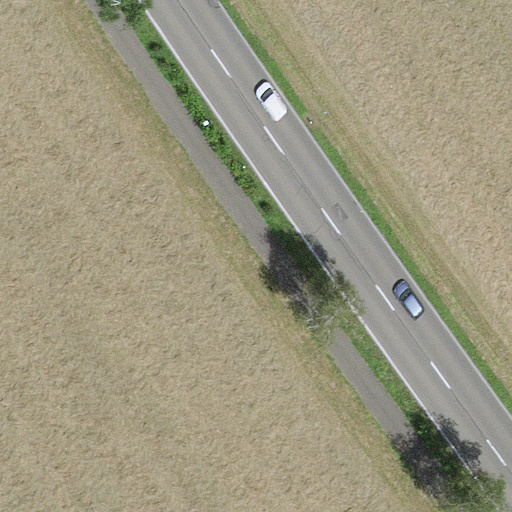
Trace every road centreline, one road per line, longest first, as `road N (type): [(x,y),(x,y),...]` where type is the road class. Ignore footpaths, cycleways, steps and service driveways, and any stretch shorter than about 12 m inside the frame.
road 1 (track): [(112,0),(469,511)]
road 2 (secondary): [(190,0),(511,459)]
